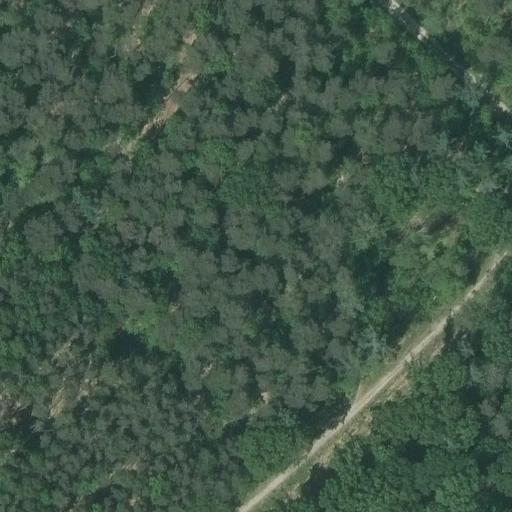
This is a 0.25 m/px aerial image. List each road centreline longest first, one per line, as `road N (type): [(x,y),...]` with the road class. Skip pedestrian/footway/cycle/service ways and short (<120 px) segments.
road 1 (track): [(233,511),(511,239)]
road 2 (track): [(273,479),(85,306)]
road 3 (track): [(511,125),(381,0)]
